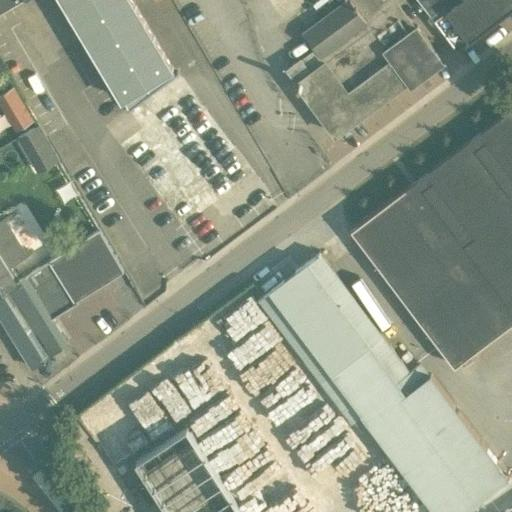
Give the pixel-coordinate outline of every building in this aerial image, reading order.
[(0,0),(0,11),(19,0),(62,0),(122,100),(124,99),(129,108),(176,73),(132,0),(0,0)] [(401,0),(345,0),(305,31),(316,46),(287,68),(338,135),(409,82),(412,85),(447,59),(419,22),(416,24),(399,2),(401,0)] [(321,14),(338,2),(337,0),(317,0),(314,3),(321,14)] [(511,0),(421,0),(458,49),(511,7),(511,0)] [(13,86),(0,94),(0,100),(6,111),(23,101),(13,86)] [(511,110),(506,114),(353,230),(456,367),(511,321),(511,110)] [(39,123),(16,137),(37,172),(60,158),(39,123)] [(0,314),(110,247),(99,228),(20,277),(12,264),(27,255),(4,218),(0,220),(0,314)] [(125,270),(110,247),(0,314),(0,315),(32,367),(68,341),(53,317),(77,302),(76,300),(125,270)] [(431,373),(421,363),(409,371),(320,252),(266,292),(258,298),(352,423),(363,415),(435,511),(462,511),(509,477),(431,373)] [(137,458),(172,511),(244,511),(188,425),(137,458)]
